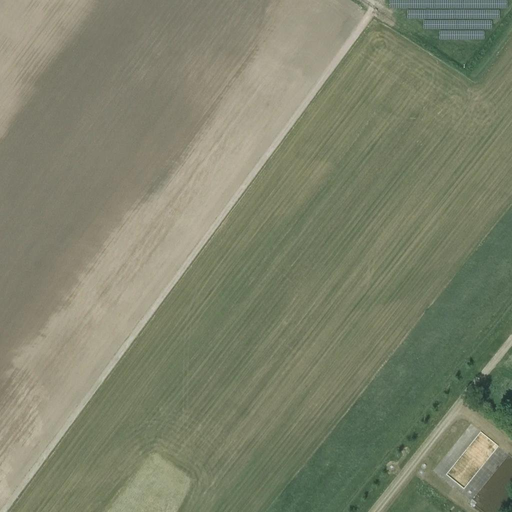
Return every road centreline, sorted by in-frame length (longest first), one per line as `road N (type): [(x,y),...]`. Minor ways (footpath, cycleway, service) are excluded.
road 1 (track): [(3,511),(369,15)]
road 2 (track): [(511,338),(375,511)]
